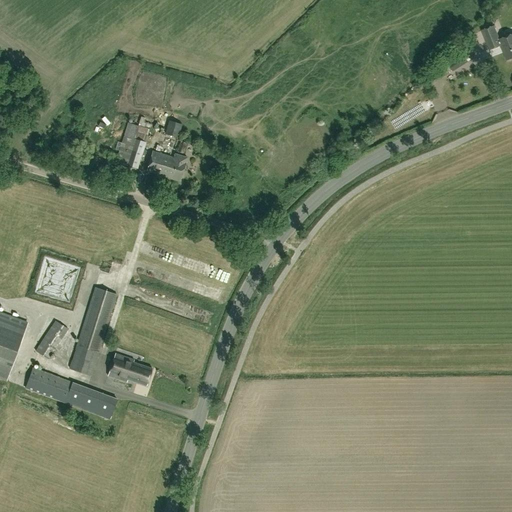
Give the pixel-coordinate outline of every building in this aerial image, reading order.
[(511,34),(499,40),(494,27),(483,31),(490,49),(500,45),(501,48),(503,47),(507,60),(511,57),(511,34)] [(177,138),(182,124),(170,120),(165,134),(177,138)] [(136,169),(149,129),(128,122),(115,162),(136,169)] [(187,143),(180,141),(177,152),(183,154),(187,143)] [(78,164),(81,154),(59,146),(55,156),(78,164)] [(186,161),(187,158),(175,154),(174,158),(152,151),(146,172),(180,182),(186,161)] [(126,180),(128,173),(101,165),(99,172),(126,180)] [(98,352),(116,294),(96,288),(76,354),(75,354),(70,369),(91,376),(99,352),(98,352)] [(25,323),(0,313),(0,379),(4,381),(25,323)] [(35,351),(49,360),(69,329),(55,321),(35,351)] [(146,386),(149,377),(152,369),(133,363),(134,360),(115,354),(111,365),(107,376),(127,382),(127,380),(146,386)] [(25,387),(51,397),(109,419),(117,400),(32,368),(25,387)]
